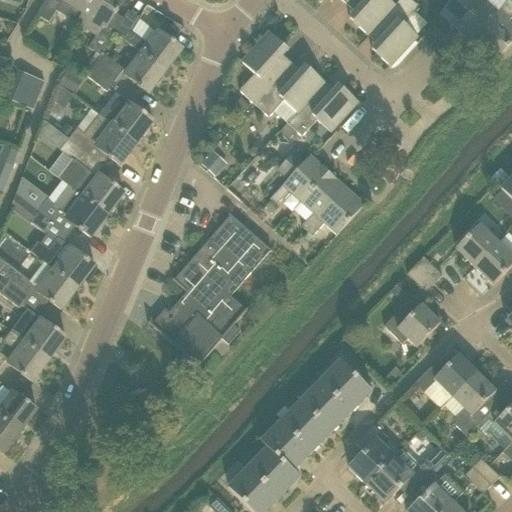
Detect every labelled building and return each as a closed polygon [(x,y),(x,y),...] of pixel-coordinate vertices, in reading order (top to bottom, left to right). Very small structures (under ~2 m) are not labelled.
[(46,0),(37,16),(49,23),(62,2),(72,8),(66,18),(76,25),(91,0),(46,0)] [(89,49),(96,53),(101,56),(102,54),(114,33),(122,23),(112,17),(114,14),(116,15),(118,11),(117,10),(122,3),(117,0),(91,0),(76,25),(96,37),(89,49)] [(353,23),(368,36),(395,6),(388,0),(350,0),(346,5),(359,17),(353,23)] [(400,0),(395,6),(368,36),(381,48),(376,54),(391,68),(418,38),(405,26),(420,8),(410,0),(400,0)] [(453,0),(439,15),(457,31),(485,1),(484,0),(453,0)] [(485,1),(457,31),(475,48),(511,7),(511,2),(509,0),(508,0),(498,12),(485,1)] [(493,64),(511,43),(511,25),(508,22),(511,18),(511,7),(475,48),(493,64)] [(114,33),(141,54),(165,72),(182,50),(173,44),(174,42),(171,40),(170,41),(158,32),(148,45),(132,33),(139,21),(140,19),(129,11),(122,23),(114,33)] [(269,33),(241,63),(256,75),(241,91),(255,105),(292,65),(278,52),(283,46),(269,33)] [(102,54),(101,56),(95,65),(115,81),(124,70),(102,54)] [(149,94),(165,72),(141,54),(124,76),(138,86),(137,87),(140,90),(141,89),(149,94)] [(87,77),(107,92),(115,81),(95,65),(87,77)] [(285,100),(299,112),(324,84),(310,71),(305,77),(292,65),(255,105),(269,117),(285,100)] [(289,141),(296,132),(302,138),(317,121),(331,134),(358,102),(343,90),(338,96),(324,84),(299,112),(288,125),(280,133),(289,141)] [(106,107),(99,117),(136,145),(153,123),(145,117),(146,116),(143,113),(142,114),(119,96),(109,109),(106,107)] [(251,108),(241,98),(230,110),(240,120),(251,108)] [(119,166),(136,145),(99,117),(85,135),(77,129),(68,140),(99,164),(105,156),(109,158),(108,160),(111,162),(112,161),(119,166)] [(44,122),(39,136),(51,144),(59,133),(44,122)] [(113,186),(99,176),(97,174),(102,167),(99,164),(68,140),(60,151),(73,161),(58,179),(69,187),(107,216),(123,195),(116,189),(117,188),(114,185),(113,186)] [(19,153),(20,151),(3,144),(0,151),(0,157),(15,164),(19,153)] [(227,165),(213,152),(202,165),(215,178),(227,165)] [(277,171),(288,181),(304,163),(294,153),(277,171)] [(301,203),(328,173),(310,157),(304,163),(288,181),(271,199),(277,205),(289,192),(301,203)] [(237,185),(251,198),(264,184),(249,171),(237,185)] [(346,190),(328,173),(301,203),(313,214),(301,227),(307,232),(346,190)] [(511,179),(501,191),(511,201),(511,179)] [(90,238),(107,216),(69,187),(62,195),(77,206),(66,220),(79,230),(78,232),(82,234),(83,233),(90,238)] [(364,206),(346,190),(307,232),(312,237),(324,224),(337,235),(364,206)] [(39,212),(57,226),(65,215),(48,201),(39,212)] [(57,226),(39,212),(31,224),(48,237),(57,226)] [(153,329),(197,368),(222,340),(229,345),(240,333),(233,327),(247,311),(246,310),(245,311),(230,298),(269,252),(271,253),(271,252),(229,215),(228,216),(229,217),(174,281),(173,280),(172,281),(186,293),(155,329),(154,328),(153,329)] [(455,250),(461,256),(474,269),(498,244),(480,226),(459,247),(455,250)] [(493,287),(496,283),(511,267),(511,257),(498,244),(474,269),(493,287)] [(70,248),(54,270),(78,289),(94,267),(87,261),(88,260),(85,257),(84,259),(70,248)] [(415,267),(434,285),(442,277),(424,258),(415,267)] [(36,287),(5,263),(0,270),(0,276),(10,285),(27,298),(36,287)] [(407,275),(411,280),(426,294),(434,285),(415,267),(407,275)] [(54,270),(53,271),(37,292),(50,302),(49,304),(53,306),(54,305),(61,311),(78,289),(54,270)] [(412,291),(402,281),(391,293),(401,303),(412,291)] [(27,298),(10,285),(2,296),(19,309),(27,298)] [(424,302),(421,306),(417,309),(397,330),(416,349),(440,325),(438,323),(442,319),(424,302)] [(27,310),(11,333),(48,361),(65,339),(58,333),(59,332),(55,329),(54,331),(27,310)] [(4,342),(17,353),(8,365),(21,375),(20,376),(24,379),(25,377),(32,383),(48,361),(11,333),(4,342)] [(445,408),(445,407),(477,375),(458,357),(455,360),(447,368),(439,360),(436,364),(415,385),(424,394),(435,382),(441,387),(429,399),(441,411),(445,408)] [(351,414),(372,393),(340,362),(328,374),(331,377),(323,385),(323,386),(351,414)] [(488,399),(494,393),(495,392),(489,386),(477,375),(445,407),(445,408),(456,418),(456,427),(467,438),(476,429),(496,407),(488,399)] [(331,434),(351,414),(323,386),(323,385),(320,382),(308,394),(312,397),(303,406),(331,434)] [(12,393),(0,409),(0,418),(19,433),(36,411),(29,406),(30,404),(27,402),(26,403),(12,393)] [(300,402),(289,414),(292,417),(284,426),(283,426),(312,454),(331,434),(303,406),(300,402)] [(511,406),(504,414),(496,407),(476,429),(487,440),(489,439),(496,446),(498,444),(505,452),(511,444),(511,406)] [(0,452),(3,455),(19,433),(0,418),(0,452)] [(292,474),(293,473),(312,454),(283,426),(284,426),(280,422),(269,434),(273,437),(264,446),(266,449),(267,449),(292,474)] [(348,469),(366,487),(395,458),(384,448),(390,443),(383,435),(374,426),(356,445),(364,453),(348,469)] [(279,499),(299,479),(293,473),(292,474),(267,449),(266,449),(256,460),(259,463),(251,472),(250,472),(279,499)] [(408,497),(432,473),(424,465),(420,470),(401,451),(395,458),(366,487),(384,505),(400,489),(408,497)] [(470,461),(475,466),(481,460),(476,455),(470,461)] [(473,469),(491,487),(499,478),(481,460),(473,469)] [(230,493),(251,511),(266,511),(279,499),(250,472),(251,472),(247,469),(235,481),(239,484),(230,493)] [(464,477),(468,481),(482,495),(491,487),(473,469),(464,477)] [(444,511),(452,504),(463,493),(445,475),(440,480),(432,473),(408,497),(416,505),(409,511),(444,511)] [(230,511),(218,499),(209,508),(213,511),(230,511)]
